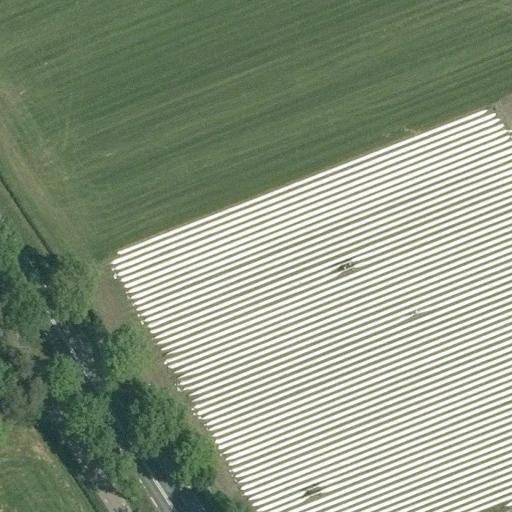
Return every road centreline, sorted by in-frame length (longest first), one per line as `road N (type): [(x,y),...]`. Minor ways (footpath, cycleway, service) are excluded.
road 1 (primary): [(172,511),(0,244)]
road 2 (unclassified): [(117,511),(0,326)]
